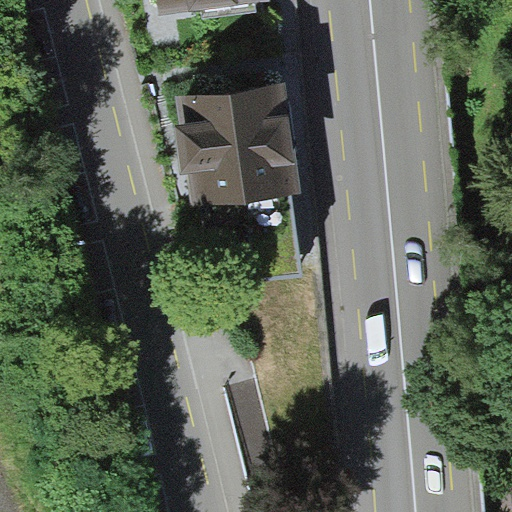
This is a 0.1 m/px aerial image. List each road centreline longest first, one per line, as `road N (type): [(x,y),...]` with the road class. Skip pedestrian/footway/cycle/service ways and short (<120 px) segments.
road 1 (residential): [(195,511),(65,0)]
road 2 (primary): [(367,0),(415,511)]
